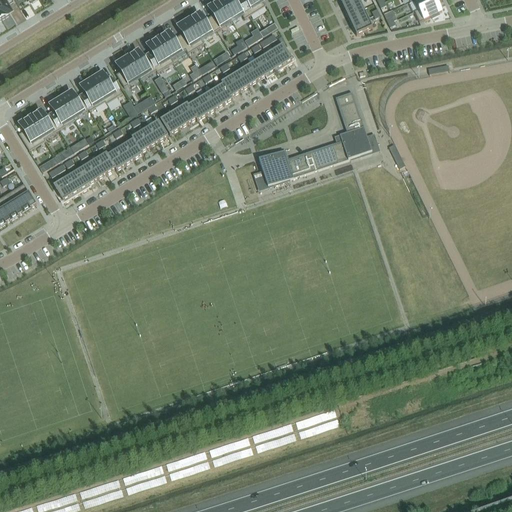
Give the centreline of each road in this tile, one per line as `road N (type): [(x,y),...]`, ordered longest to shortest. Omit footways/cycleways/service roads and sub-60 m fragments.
road 1 (residential): [(325,67),(64,227)]
road 2 (motorway): [(511,416),(220,511)]
road 3 (residential): [(0,109),(178,0)]
road 4 (motorway): [(319,511),(511,448)]
road 5 (residential): [(482,27),(325,67)]
road 6 (residential): [(0,121),(64,227)]
